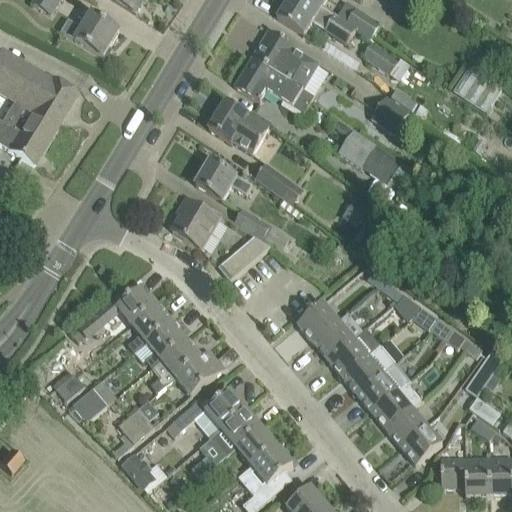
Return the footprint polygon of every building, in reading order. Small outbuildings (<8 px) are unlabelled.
[(33,0),(29,8),(50,20),(62,0),(33,0)] [(138,3),(139,0),(108,0),(109,0),(136,17),(143,5),(138,3)] [(321,11),(303,0),(290,0),(277,22),(304,38),(312,26),(347,47),(355,33),(337,21),(321,11)] [(303,0),(321,11),(327,0),(303,0)] [(411,0),(427,10),(433,0),(411,0)] [(346,7),(337,21),(355,33),(362,37),(371,43),(381,28),(346,7)] [(61,34),(103,61),(119,35),(92,18),(83,32),(69,22),(61,34)] [(297,51),(269,34),(251,63),(285,84),(285,83),(303,94),(319,68),(296,53),(297,51)] [(372,46),(363,61),(389,79),(399,64),(372,46)] [(0,126),(0,148),(21,161),(33,169),(77,96),(52,81),(51,84),(14,62),(0,53),(0,98),(14,107),(1,127),(0,126)] [(285,84),(251,63),(235,91),(260,107),(262,104),(260,103),(266,94),(304,117),(314,101),(303,94),(285,83),(285,84)] [(469,70),(453,95),(486,117),(503,92),(469,70)] [(386,101),(375,117),(371,123),(395,138),(409,117),(386,101)] [(247,119),(225,106),(208,133),(252,160),(271,128),(250,115),(247,119)] [(348,142),(336,157),(387,191),(403,168),(337,124),(332,131),(348,142)] [(252,190),(210,165),(195,189),(222,205),(231,191),(246,200),(252,190)] [(265,168),(254,183),(292,211),(303,195),(265,168)] [(0,192),(3,194),(12,179),(0,171),(0,192)] [(358,229),(374,203),(361,195),(345,221),(358,229)] [(205,215),(186,204),(183,209),(186,211),(172,235),(201,253),(222,219),(208,210),(205,215)] [(242,213),(233,227),(260,244),(263,240),(269,230),(242,213)] [(279,237),(273,246),(272,249),(271,250),(278,255),(281,250),(286,241),(279,237)] [(260,244),(271,250),(272,249),(273,246),(263,240),(260,244)] [(253,241),(218,271),(230,285),(270,251),(253,241)] [(278,255),(294,265),(297,260),(281,250),(278,255)] [(379,291),(383,285),(372,277),(368,283),(379,291)] [(394,293),(383,285),(379,291),(390,299),(394,293)] [(122,294),(77,332),(85,341),(116,316),(115,315),(117,312),(132,330),(158,308),(143,290),(128,302),(122,294)] [(417,319),(421,313),(410,305),(406,311),(417,319)] [(323,307),(297,329),(313,347),(339,325),(323,307)] [(134,358),(147,347),(173,326),(158,308),(132,330),(140,339),(127,349),(134,358)] [(437,324),(421,313),(417,319),(413,324),(429,335),(437,324)] [(339,325),(313,347),(328,365),(354,343),(363,335),(348,318),(339,325)] [(448,342),(453,336),(437,324),(429,335),(433,338),(419,359),(431,367),(448,342)] [(152,373),(161,365),(187,343),(173,326),(147,347),(154,356),(145,364),(152,373)] [(363,335),(354,343),(328,365),(342,382),(368,360),(380,351),(365,333),(363,335)] [(464,344),(453,336),(448,342),(460,350),(464,344)] [(511,347),(501,340),(491,355),(502,364),(511,348),(511,347)] [(158,397),(176,382),(209,355),(209,354),(201,360),(187,343),(161,365),(152,373),(159,381),(150,389),(158,397)] [(480,356),(469,347),(465,354),(476,362),(480,356)] [(380,351),(368,360),(342,382),(357,400),(383,378),(395,368),(380,351)] [(224,373),(209,355),(176,382),(191,401),(224,373)] [(502,364),(491,355),(470,385),(482,393),(498,370),(502,364)] [(502,364),(496,373),(501,376),(508,376),(511,371),(502,364)] [(66,406),(79,395),(85,390),(74,378),(56,393),(66,406)] [(398,395),(383,378),(357,400),(372,417),(398,395)] [(406,388),(398,395),(372,417),(386,434),(412,412),(420,405),(406,388)] [(93,392),(83,400),(72,409),(87,426),(108,409),(93,392)] [(194,424),(210,443),(246,413),(230,394),(202,418),(194,409),(167,432),(174,441),(194,424)] [(468,413),(479,421),(492,429),(500,418),(476,401),(468,413)] [(427,430),(412,412),(386,434),(401,452),(427,430)] [(138,413),(127,422),(144,441),(154,432),(138,413)] [(226,461),(237,452),(262,432),(246,413),(210,443),(226,461)] [(134,449),(144,441),(127,422),(118,430),(134,449)] [(495,436),(477,423),(470,433),(489,445),(495,436)] [(511,427),(510,426),(503,436),(511,442),(511,443),(511,427)] [(443,448),(427,430),(401,452),(416,470),(443,448)] [(237,452),(252,471),(277,450),(262,432),(237,452)] [(265,493),(293,469),(277,450),(252,471),(239,482),(254,501),(265,493)] [(12,454),(8,459),(0,467),(0,469),(11,478),(23,464),(12,454)] [(466,502),(511,500),(511,462),(465,464),(466,492),(466,502)] [(131,463),(121,473),(141,494),(151,484),(145,477),(144,477),(146,475),(139,468),(137,470),(131,463)] [(200,472),(206,478),(215,471),(209,464),(200,472)] [(466,492),(465,464),(441,464),(442,492),(466,492)] [(220,477),(215,471),(206,478),(211,485),(220,477)] [(323,511),(327,509),(311,490),(286,511),(285,511),(323,511)] [(244,511),(260,511),(272,502),(265,493),(254,501),(243,511),(244,511)]
